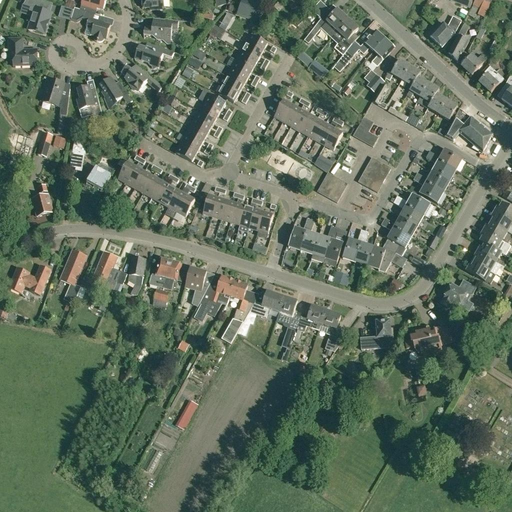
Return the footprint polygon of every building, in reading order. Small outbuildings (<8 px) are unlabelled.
[(25,0),(23,6),(34,9),(28,31),(45,36),(51,14),(39,11),(42,1),(36,0),(25,0)] [(83,0),(80,11),(94,15),(95,9),(103,12),(106,0),(83,0)] [(161,11),(161,8),(163,8),(163,1),(167,0),(143,0),(144,9),(150,9),(150,11),(161,11)] [(475,0),(473,6),(478,8),(486,12),(492,0),(475,0)] [(320,2),(312,11),(321,20),(330,11),(320,2)] [(263,8),(249,3),(248,7),(241,5),(237,15),(257,22),(263,8)] [(473,6),(468,16),(473,18),(478,8),(473,6)] [(94,15),(80,11),(74,9),(70,22),(77,24),(82,20),(88,22),(86,28),(93,30),(91,35),(94,36),(94,38),(94,40),(94,42),(95,43),(97,43),(98,44),(100,43),(101,43),(102,42),(103,41),(104,39),(106,40),(110,26),(102,24),(104,18),(94,15)] [(326,36),(330,40),(332,39),(348,20),(338,11),(338,10),(334,15),(330,11),(321,20),(318,24),(308,36),(313,39),(322,28),(326,23),(332,28),(329,33),(326,36)] [(215,14),(205,13),(204,22),(214,23),(215,14)] [(442,49),(449,41),(455,35),(461,22),(453,18),(448,28),(442,24),(430,37),(442,49)] [(167,45),(171,45),(172,30),(178,31),(179,22),(153,19),(152,28),(145,27),(144,36),(152,37),(157,40),(162,41),(167,45)] [(336,52),(342,58),(346,53),(347,53),(355,42),(353,41),(355,38),(353,36),(359,30),(358,29),(348,20),(332,39),(338,45),(335,51),(336,52)] [(458,63),(462,55),(468,42),(463,39),(469,29),(464,26),(449,54),(448,54),(458,63)] [(480,28),(475,38),(480,41),(485,30),(480,28)] [(369,49),(373,53),(385,40),(376,31),(369,39),(364,44),(358,51),(363,56),(369,49)] [(211,39),(213,40),(215,37),(209,33),(205,41),(208,43),(211,39)] [(245,44),(262,53),(267,45),(250,35),(245,44)] [(377,68),(388,56),(394,49),(385,40),(373,53),(378,58),(372,64),(377,68)] [(494,53),(500,43),(495,40),(489,51),(494,53)] [(22,41),(21,41),(21,42),(10,43),(10,42),(9,42),(10,61),(13,61),(13,67),(37,66),(36,52),(22,52),(22,41)] [(174,53),(168,51),(147,43),(145,49),(139,47),(134,59),(148,64),(149,66),(151,67),(153,70),(157,69),(158,69),(163,56),(172,59),(174,53)] [(245,44),(240,52),(257,62),(262,53),(245,44)] [(240,52),(236,61),(252,70),(257,62),(240,52)] [(346,53),(342,58),(334,69),(339,74),(344,69),(353,58),(352,57),(347,53),(346,53)] [(472,76),(479,69),(487,61),(484,59),(486,57),(483,55),(477,61),(472,56),(469,60),(462,67),(472,76)] [(188,64),(193,67),(197,61),(191,58),(188,64)] [(231,69),(248,79),(252,70),(236,61),(231,69)] [(400,61),(395,70),(391,75),(402,81),(410,67),(404,64),(404,63),(400,61)] [(167,92),(163,89),(136,66),(132,71),(127,67),(121,74),(126,78),(125,79),(129,85),(132,91),(133,91),(138,93),(146,84),(155,91),(152,94),(156,97),(160,92),(162,93),(163,92),(165,94),(167,92)] [(412,88),(418,79),(419,78),(421,74),(414,70),(411,67),(410,67),(402,81),(412,88)] [(491,67),(485,73),(484,75),(485,76),(479,83),(491,94),(504,80),(491,67)] [(194,72),(187,68),(182,76),(189,80),(194,72)] [(316,76),(318,77),(322,81),(328,73),(322,68),(316,76)] [(231,69),(226,78),(243,87),(248,79),(231,69)] [(375,94),(385,83),(377,76),(367,87),(375,94)] [(226,78),(222,86),(238,96),(243,87),(226,78)] [(422,80),(419,78),(418,79),(412,88),(407,97),(410,99),(413,94),(420,98),(429,84),(422,80)] [(132,103),(119,83),(115,86),(110,79),(100,86),(104,92),(101,94),(103,100),(105,99),(108,108),(117,106),(116,102),(123,98),(128,105),(132,103)] [(511,80),(511,79),(506,86),(511,89),(508,94),(502,102),(511,108),(511,80)] [(61,96),(64,85),(46,80),(42,92),(45,93),(42,104),(61,109),(60,117),(67,117),(69,98),(61,96)] [(331,89),(338,94),(342,88),(335,83),(331,89)] [(347,97),(354,88),(349,84),(345,89),(342,93),(347,97)] [(431,105),(436,96),(437,95),(440,91),(429,84),(420,98),(431,105)] [(233,104),(238,96),(222,86),(217,95),(233,104)] [(95,90),(91,91),(89,91),(88,87),(77,90),(79,101),(77,102),(79,112),(91,109),(95,122),(103,120),(95,90)] [(386,107),(378,102),(385,90),(382,88),(372,104),(384,111),(386,107)] [(220,113),(225,104),(203,92),(199,101),(204,103),(220,113)] [(428,109),(439,115),(447,101),(441,97),(440,97),(437,95),(436,96),(431,105),(428,109)] [(167,103),(172,106),(175,99),(170,96),(167,103)] [(451,103),(447,101),(439,115),(450,122),(450,121),(453,123),(460,110),(457,109),(458,108),(451,104),(451,103)] [(204,103),(199,112),(216,121),(220,113),(204,103)] [(282,124),(292,107),(283,103),(274,120),(282,124)] [(388,113),(395,117),(397,113),(401,106),(396,103),(392,110),(390,109),(388,113)] [(166,114),(170,108),(164,105),(161,111),(166,114)] [(300,112),(292,107),(282,124),(291,129),(300,112)] [(460,110),(453,123),(447,134),(444,138),(467,151),(472,145),(483,154),(492,138),(491,137),(491,135),(472,119),(471,119),(460,110)] [(199,112),(194,120),(211,130),(216,121),(199,112)] [(309,117),(300,112),(291,129),(299,134),(309,117)] [(317,122),(309,117),(299,134),(308,139),(317,122)] [(364,119),(358,128),(363,131),(368,122),(364,119)] [(194,120),(189,129),(206,138),(211,130),(194,120)] [(326,126),(317,122),(308,139),(316,143),(326,126)] [(368,134),(373,124),(368,122),(363,131),(368,134)] [(326,126),(316,143),(325,148),(334,131),(326,126)] [(353,138),(358,140),(363,131),(358,128),(353,138)] [(206,138),(189,129),(185,137),(201,147),(206,138)] [(342,136),(334,131),(325,148),(333,153),(342,136)] [(358,140),(362,143),(368,134),(363,131),(358,140)] [(53,136),(51,135),(45,133),(39,155),(47,157),(53,136)] [(362,143),(367,146),(373,136),(368,134),(362,143)] [(288,135),(282,144),(290,148),(295,139),(288,135)] [(378,139),(373,136),(367,146),(373,149),(378,139)] [(53,147),(64,150),(67,140),(56,137),(53,147)] [(185,137),(180,146),(197,155),(201,147),(185,137)] [(74,142),(72,156),(77,157),(78,155),(84,155),(85,153),(84,153),(86,148),(87,149),(87,147),(74,142)] [(192,163),(197,155),(180,146),(175,155),(192,164),(192,163)] [(271,161),(290,170),(297,156),(278,147),(271,161)] [(435,161),(456,173),(463,161),(444,151),(439,159),(437,157),(435,161)] [(437,157),(433,155),(429,162),(435,165),(431,173),(450,183),(456,173),(435,161),(437,157)] [(369,164),(378,169),(381,164),(372,159),(369,164)] [(321,164),(317,161),(315,165),(328,173),(333,164),(327,160),(325,164),(322,162),(321,164)] [(126,185),(135,169),(127,164),(117,181),(126,185)] [(378,169),(369,164),(366,169),(375,174),(378,169)] [(381,164),(378,169),(388,175),(391,170),(381,164)] [(100,195),(110,177),(95,169),(85,187),(100,195)] [(126,185),(134,190),(144,174),(135,169),(126,185)] [(363,174),(372,179),(375,174),(366,169),(363,174)] [(385,180),(388,175),(378,169),(375,174),(385,180)] [(444,194),(450,183),(431,173),(427,181),(424,179),(422,182),(444,194)] [(144,174),(134,190),(143,195),(152,178),(144,174)] [(327,187),(332,177),(327,174),(322,184),(327,187)] [(363,174),(360,179),(370,184),(372,179),(363,174)] [(385,180),(375,174),(372,179),(382,185),(385,180)] [(332,177),(327,187),(332,190),(337,180),(332,177)] [(424,179),(420,177),(417,184),(423,187),(419,195),(438,205),(444,194),(422,182),(424,179)] [(143,195),(151,200),(161,183),(152,178),(143,195)] [(370,184),(360,179),(358,183),(367,189),(370,184)] [(379,190),(382,185),(372,179),(370,184),(379,190)] [(342,182),(337,180),(332,190),(336,192),(342,182)] [(342,182),(336,192),(342,195),(347,186),(342,182)] [(161,183),(151,200),(160,204),(169,188),(161,183)] [(316,193),(322,196),(327,187),(322,184),(316,193)] [(377,194),(379,190),(370,184),(367,189),(377,194)] [(42,198),(32,201),(37,218),(46,215),(47,217),(50,216),(51,214),(53,214),(45,186),(39,188),(42,198)] [(332,190),(327,187),(322,196),(327,199),(332,190)] [(160,204),(168,209),(178,193),(169,188),(160,204)] [(327,199),(331,201),(336,192),(332,190),(327,199)] [(336,204),(342,195),(336,192),(331,201),(336,204)] [(511,195),(507,192),(503,198),(511,203),(511,195)] [(168,209),(177,214),(186,197),(178,193),(168,209)] [(407,204),(405,202),(403,206),(424,218),(431,206),(412,196),(407,204)] [(195,202),(186,197),(177,214),(185,219),(195,202)] [(212,219),(217,200),(208,197),(202,216),(212,219)] [(212,219),(221,221),(227,203),(217,200),(212,219)] [(405,202),(401,200),(397,207),(404,211),(399,218),(415,227),(418,229),(424,218),(403,206),(405,202)] [(221,221),(230,224),(236,206),(227,203),(221,221)] [(497,208),(494,213),(511,222),(511,210),(502,204),(499,209),(497,208)] [(245,209),(236,206),(230,224),(240,227),(245,209)] [(240,227),(249,230),(254,211),(245,209),(240,227)] [(249,230),(258,233),(264,214),(254,211),(249,230)] [(511,227),(511,222),(494,213),(492,218),(494,219),(491,223),(507,233),(510,227),(511,227)] [(258,233),(268,236),(273,217),(264,214),(258,233)] [(418,229),(415,227),(399,218),(395,226),(392,224),(391,228),(412,240),(418,229)] [(387,240),(387,241),(392,244),(388,251),(395,255),(401,258),(412,240),(391,228),(392,224),(389,222),(385,229),(391,232),(387,240)] [(504,238),(507,233),(491,223),(488,228),(487,227),(484,232),(508,245),(510,242),(504,238)] [(311,231),(313,226),(305,224),(303,231),(294,228),(288,249),(300,253),(301,250),(308,230),(311,231)] [(310,233),(311,231),(308,230),(301,250),(300,253),(312,257),(313,253),(319,236),(310,233)] [(341,231),(338,230),(337,234),(335,238),(332,237),(325,257),(324,261),(336,264),(345,237),(339,235),(341,231)] [(325,257),(332,237),(335,238),(337,234),(330,232),(327,239),(319,236),(313,253),(312,257),(324,261),(325,257)] [(510,247),(508,245),(484,232),(481,237),(483,238),(480,243),(484,245),(501,254),(504,256),(510,247)] [(354,265),(362,241),(365,242),(366,238),(359,235),(357,243),(348,240),(341,260),(354,265)] [(354,265),(366,268),(372,248),(364,245),(365,242),(362,241),(354,265)] [(388,251),(392,244),(387,241),(382,251),(372,248),(366,268),(378,273),(379,271),(385,274),(391,263),(399,268),(400,265),(392,260),(395,255),(388,251)] [(479,248),(477,252),(501,267),(504,268),(506,265),(498,260),(501,254),(484,245),(482,249),(479,248)] [(267,249),(254,246),(253,251),(265,255),(267,249)] [(496,276),(501,267),(477,252),(474,258),(476,259),(474,263),(490,273),(495,276),(496,276)] [(75,301),(80,289),(74,286),(86,259),(72,254),(61,281),(70,285),(65,296),(75,301)] [(104,314),(116,285),(121,273),(115,271),(114,273),(111,272),(116,260),(103,255),(93,282),(84,278),(80,289),(86,291),(89,285),(107,293),(99,312),(104,314)] [(137,296),(141,288),(145,261),(132,259),(129,276),(128,283),(135,287),(131,295),(137,296)] [(149,286),(163,289),(170,263),(160,261),(156,276),(152,275),(149,286)] [(181,266),(170,263),(163,289),(171,292),(174,282),(181,284),(183,275),(178,274),(181,266)] [(495,276),(490,273),(474,263),(471,268),(469,267),(466,272),(490,285),(495,276)] [(50,272),(39,268),(34,280),(24,275),(25,274),(17,270),(8,290),(21,295),(24,288),(30,291),(29,293),(40,297),(50,272)] [(199,305),(207,290),(214,277),(214,276),(190,270),(184,289),(195,292),(192,302),(199,305)] [(116,285),(122,287),(126,276),(121,273),(116,285)] [(228,305),(230,298),(235,282),(222,278),(217,293),(211,291),(207,306),(202,305),(195,319),(202,323),(211,306),(215,307),(217,301),(228,305)] [(334,282),(334,283),(346,287),(348,282),(335,278),(334,282)] [(242,324),(244,321),(249,313),(253,305),(243,302),(247,286),(242,285),(241,283),(240,282),(238,282),(236,282),(235,283),(235,282),(230,298),(239,301),(233,320),(242,324)] [(398,282),(394,289),(398,292),(402,284),(398,282)] [(464,282),(460,289),(459,291),(451,286),(449,290),(448,290),(445,296),(445,298),(440,306),(448,310),(450,307),(455,310),(457,307),(469,314),(473,306),(468,303),(471,297),(472,297),(477,289),(464,282)] [(152,306),(158,308),(162,293),(156,291),(152,306)] [(169,294),(162,293),(158,308),(165,310),(169,294)] [(279,314),(284,299),(266,293),(262,305),(255,303),(253,305),(249,313),(244,321),(247,324),(253,315),(266,319),(268,310),(279,314)] [(295,337),(301,318),(293,315),(297,303),(284,299),(279,314),(276,323),(283,326),(283,327),(284,327),(285,328),(286,328),(286,329),(291,330),(286,345),(291,347),(293,343),(295,337)] [(319,332),(320,327),(325,312),(311,308),(307,320),(301,318),(295,337),(293,343),(297,345),(299,344),(302,333),(304,334),(306,328),(319,332)] [(0,309),(0,319),(6,321),(9,313),(0,309)] [(338,348),(343,340),(346,335),(342,331),(337,329),(341,317),(325,312),(320,327),(328,330),(326,335),(330,336),(325,350),(327,351),(325,356),(331,358),(332,353),(334,353),(338,348)] [(231,345),(237,334),(241,326),(242,324),(233,320),(222,340),(231,345)] [(360,339),(361,351),(388,349),(393,338),(392,329),(390,330),(389,322),(383,322),(382,321),(379,322),(378,323),(376,323),(377,338),(360,339)] [(249,328),(241,326),(237,334),(246,338),(249,328)] [(175,329),(173,336),(181,339),(183,332),(175,329)] [(419,349),(420,354),(421,356),(423,355),(423,357),(442,353),(441,347),(442,347),(441,345),(453,342),(450,331),(440,333),(440,329),(435,330),(434,330),(415,334),(416,336),(410,338),(411,342),(404,343),(405,350),(415,348),(416,350),(419,349)] [(179,349),(178,350),(186,354),(189,346),(182,342),(182,343),(179,349)] [(317,386),(313,391),(319,395),(323,389),(317,386)] [(177,428),(184,431),(198,406),(192,402),(177,428)] [(163,435),(161,445),(169,447),(172,437),(163,435)] [(146,472),(152,474),(163,454),(157,451),(146,472)]
